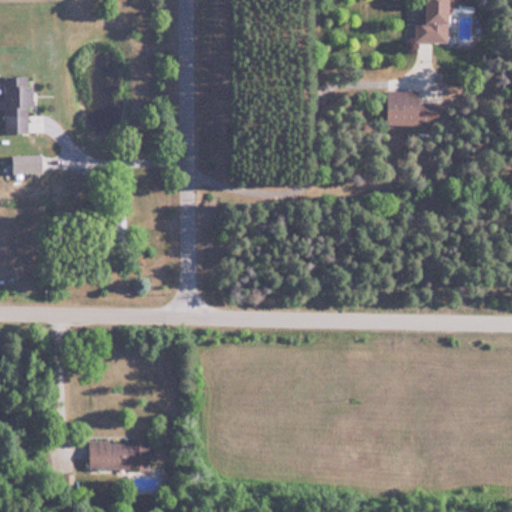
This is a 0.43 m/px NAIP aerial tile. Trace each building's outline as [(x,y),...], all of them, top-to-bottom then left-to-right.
[(416,40),(450,41),(451,0),(428,0),(428,19),(417,19),(416,40)] [(32,76),(5,76),(5,133),(32,133),(32,76)] [(418,90),(388,90),(388,124),(437,124),(437,101),(418,101),(418,90)] [(11,154),(11,173),(43,172),(43,154),(11,154)] [(86,439),(86,469),(148,469),(148,439),(86,439)]
